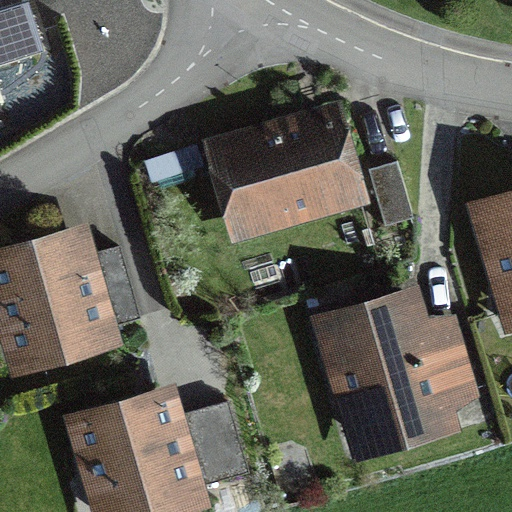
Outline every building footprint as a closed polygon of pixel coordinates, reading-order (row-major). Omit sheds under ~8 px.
[(0,0),(0,76),(38,65),(18,0),(0,0)] [(366,214),(338,115),(205,152),(233,252),(366,214)] [(398,160),(371,169),(389,226),(417,218),(398,160)] [(511,204),(472,217),(509,345),(511,344),(511,204)] [(86,239),(0,264),(0,334),(14,382),(120,351),(115,336),(138,330),(118,262),(94,269),(86,239)] [(416,301),(312,332),(355,473),(459,442),(452,420),(479,412),(454,328),(427,336),(416,301)] [(172,397),(66,428),(90,511),(203,511),(199,494),(245,481),(226,415),(181,428),(172,397)]
